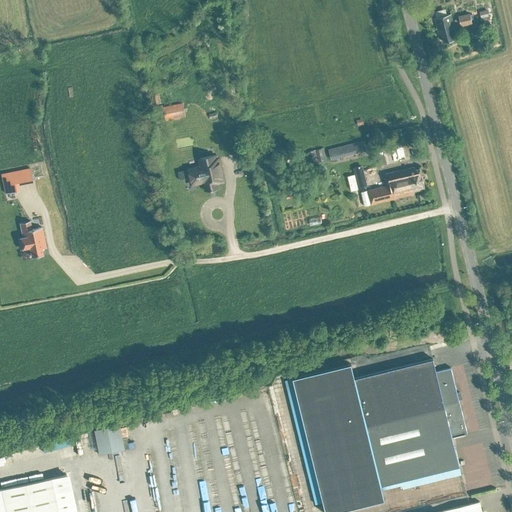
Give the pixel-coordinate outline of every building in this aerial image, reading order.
[(472,24),(470,12),(458,14),(459,18),(452,20),(450,13),(434,17),(437,28),(440,27),(444,42),(454,39),(453,34),(455,34),(454,28),(472,24)] [(165,120),(185,116),(183,102),(162,106),(165,120)] [(332,158),(367,150),(364,140),(329,149),(332,158)] [(326,160),(323,147),(316,149),(319,162),(326,160)] [(318,162),(315,149),(308,151),(311,164),(318,162)] [(308,165),(304,152),(296,154),(299,167),(308,165)] [(223,180),(218,158),(215,158),(215,155),(199,158),(201,166),(188,168),(191,184),(204,181),(206,191),(218,188),(216,182),(223,180)] [(367,186),(364,175),(362,165),(353,168),(358,188),(367,186)] [(425,188),(420,168),(415,169),(415,166),(386,173),(388,185),(367,190),(371,204),(419,192),(419,189),(425,188)] [(0,173),(4,193),(18,190),(17,184),(33,181),(29,167),(0,173)] [(30,227),(29,219),(19,221),(21,234),(16,235),(19,248),(29,246),(31,256),(42,253),(41,248),(45,247),(41,227),(41,224),(30,227)] [(433,358),(354,377),(351,363),(292,378),(324,511),(331,511),(384,499),(381,485),(459,465),(452,436),(467,433),(458,399),(463,398),(461,390),(457,391),(451,367),(436,370),(433,358)] [(122,424),(95,427),(98,452),(125,449),(122,424)] [(0,511),(57,511),(50,477),(0,488),(0,511)] [(481,511),(479,501),(434,511),(481,511)]
